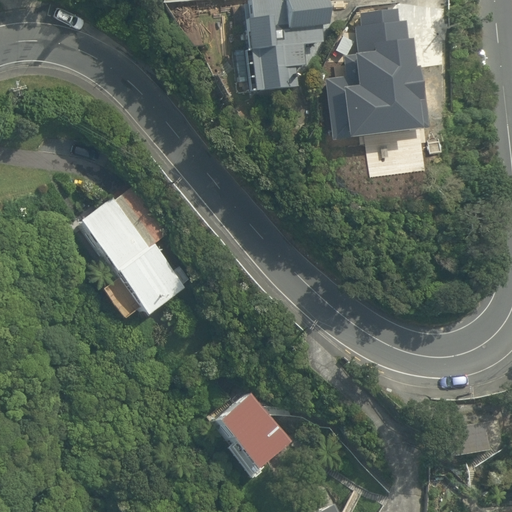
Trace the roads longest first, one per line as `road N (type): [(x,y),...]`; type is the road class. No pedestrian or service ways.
road 1 (residential): [(511,307),(493,336),(437,359),(372,338),(314,292),(153,104),(110,66),(55,48),(0,47)]
road 2 (residential): [(495,0),(511,167)]
